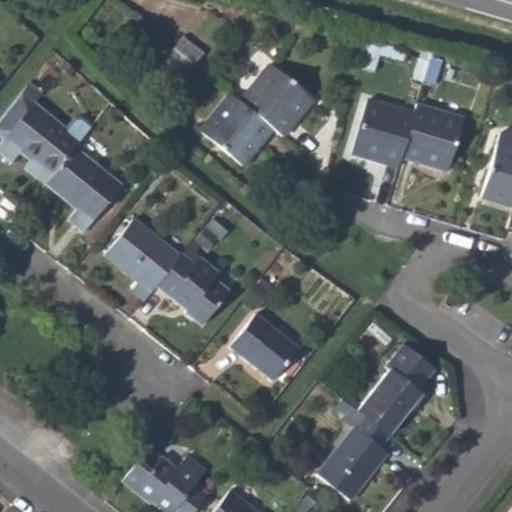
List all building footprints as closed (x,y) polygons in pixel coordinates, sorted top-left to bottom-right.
[(181,40),(173,51),(188,63),(197,52),(181,40)] [(180,73),(188,63),(173,51),(165,61),(180,73)] [(421,85),(432,87),(438,67),(427,64),(421,85)] [(269,66),(238,104),(269,129),(279,138),(310,100),(269,66)] [(20,96),(0,120),(0,139),(1,140),(0,141),(0,155),(10,163),(18,152),(34,164),(50,177),(72,149),(78,142),(64,131),(32,105),(39,95),(28,85),(20,96)] [(238,166),(269,129),(238,104),(228,95),(197,133),(238,166)] [(350,155),(397,167),(399,160),(412,116),(365,103),(350,155)] [(460,120),(415,106),(412,116),(399,160),(445,173),(460,120)] [(74,118),(64,131),(78,142),(90,127),(77,117),(74,118)] [(479,197),(511,207),(511,135),(504,133),(498,136),(495,147),(479,197)] [(118,187),(72,149),(50,177),(45,183),(75,210),(66,220),(82,233),(118,187)] [(28,172),(43,185),(45,183),(50,177),(34,164),(28,172)] [(129,290),(143,301),(154,286),(177,256),(130,220),(101,256),(114,265),(115,264),(137,281),(129,290)] [(190,265),(178,255),(177,256),(154,286),(185,310),(183,313),(200,326),(226,293),(210,281),(214,275),(195,260),(190,265)] [(226,348),(270,382),(296,349),(253,316),(226,348)] [(388,371),(355,412),(384,436),(406,409),(405,407),(415,393),(433,371),(401,345),(384,368),(388,371)] [(417,395),(415,393),(405,407),(406,409),(417,395)] [(375,448),(384,436),(355,412),(349,407),(339,421),(351,430),(314,476),(346,502),(383,454),(375,448)] [(150,501),(163,511),(191,511),(204,496),(191,485),(196,478),(179,463),(173,470),(157,459),(132,491),(148,504),(150,501)] [(210,511),(251,511),(226,492),(210,511)]
